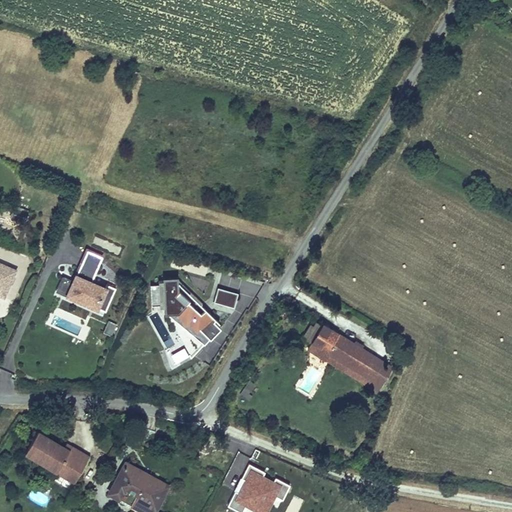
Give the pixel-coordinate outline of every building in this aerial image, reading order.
[(27,211),(15,208),(12,217),(24,221),(27,211)] [(103,255),(86,247),(71,280),(61,275),(54,291),(99,310),(99,308),(106,311),(117,287),(107,283),(105,286),(92,280),(103,255)] [(0,297),(4,299),(18,269),(0,261),(0,297)] [(215,319),(178,282),(177,276),(162,277),(162,283),(150,284),(150,304),(163,304),(163,313),(165,313),(182,339),(164,349),(168,363),(171,368),(179,363),(177,360),(188,355),(190,358),(208,339),(209,339),(220,328),(213,322),(215,319)] [(238,293),(217,287),(213,301),(234,307),(238,293)] [(116,324),(108,321),(102,332),(110,336),(116,324)] [(311,342),(322,324),(316,321),(313,325),(310,323),(302,337),(311,342)] [(393,366),(323,322),(322,324),(311,342),(307,348),(377,392),(393,366)] [(239,394),(248,398),(255,381),(245,378),(239,394)] [(37,432),(25,453),(66,476),(70,470),(79,475),(89,457),(71,446),(69,450),(37,432)] [(153,511),(167,485),(126,462),(109,492),(145,511),(153,511)] [(283,499),(290,484),(276,476),(274,480),(263,474),(265,471),(249,462),(241,477),(246,479),(240,491),(235,488),(227,504),(242,511),(246,504),(260,511),(266,511),(275,495),(283,499)] [(66,476),(75,481),(79,475),(70,470),(66,476)]
